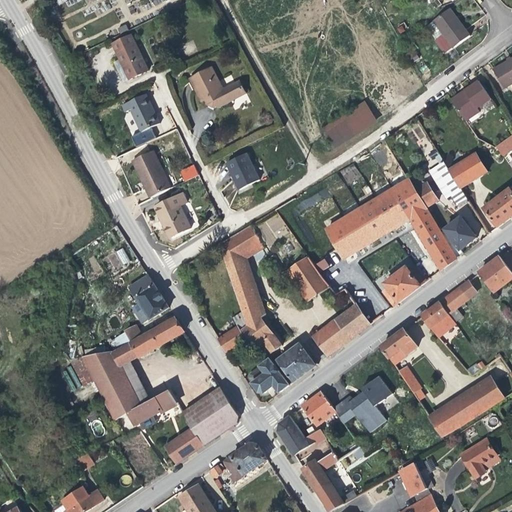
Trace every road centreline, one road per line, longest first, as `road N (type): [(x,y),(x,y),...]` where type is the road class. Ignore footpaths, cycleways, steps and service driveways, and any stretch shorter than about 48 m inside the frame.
road 1 (residential): [(374,0),(430,95),(233,228)]
road 2 (residential): [(254,425),(511,230)]
road 3 (tertiary): [(155,271),(6,0)]
road 4 (track): [(318,172),(219,0)]
road 5 (tertiary): [(254,425),(155,271)]
road 6 (residential): [(233,228),(165,86)]
road 7 (unclassified): [(132,511),(254,425)]
